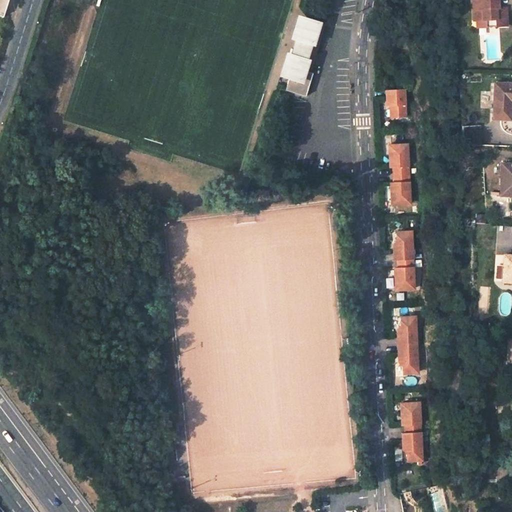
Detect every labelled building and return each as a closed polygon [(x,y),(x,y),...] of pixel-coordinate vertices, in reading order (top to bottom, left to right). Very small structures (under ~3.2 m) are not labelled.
[(495,0),(473,0),(475,9),(470,10),(471,22),(483,21),(493,21),(493,27),(505,26),(503,8),(496,9),(494,9),(493,6),(492,6),(492,1),(495,0)] [(310,62),(313,53),(316,54),(317,50),(318,49),(325,26),(303,19),(297,38),(298,38),(301,39),(295,57),(293,56),(291,56),(286,75),(290,77),(286,90),(303,96),(306,97),(313,73),(310,72),(313,63),(310,62)] [(298,38),(293,56),(295,57),(301,39),(298,38)] [(511,100),(511,83),(495,83),(494,118),(510,119),(511,101),(511,100)] [(404,89),(384,90),(386,107),(389,107),(390,118),(405,117),(404,89)] [(479,145),(478,125),(462,126),(463,144),(479,145)] [(392,167),(392,182),(393,194),(389,194),(390,205),(409,205),(406,148),(391,148),(387,148),(388,155),(391,155),(392,167)] [(511,195),(511,163),(501,163),(500,195),(511,195)] [(413,290),(411,244),(410,232),(395,232),(395,245),(392,245),(392,253),(396,253),(396,261),(396,268),(397,281),(393,281),(393,291),(397,291),(413,290)] [(511,254),(504,254),(504,262),(502,279),(502,281),(511,281),(511,254)] [(496,261),(495,278),(502,279),(504,262),(496,261)] [(400,345),(400,352),(396,352),(397,361),(400,361),(400,374),(401,374),(416,373),(414,316),(399,316),(399,329),(395,329),(396,339),(399,338),(400,345)] [(420,461),(417,402),(399,403),(399,413),(403,413),(404,426),(404,432),(404,440),(400,441),(401,449),(405,448),(405,462),(420,461)] [(489,476),(489,465),(479,465),(479,476),(489,476)]
